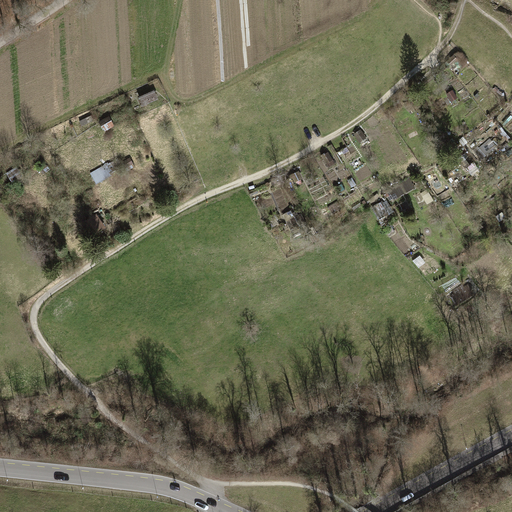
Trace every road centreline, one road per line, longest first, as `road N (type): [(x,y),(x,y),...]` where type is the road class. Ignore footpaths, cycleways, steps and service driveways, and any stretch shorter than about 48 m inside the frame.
road 1 (track): [(214,483),(101,407),(68,375),(33,331),(36,304),(162,218),(341,130),(440,48)]
road 2 (secondary): [(0,468),(162,486),(224,511)]
road 3 (secondary): [(375,511),(511,437)]
